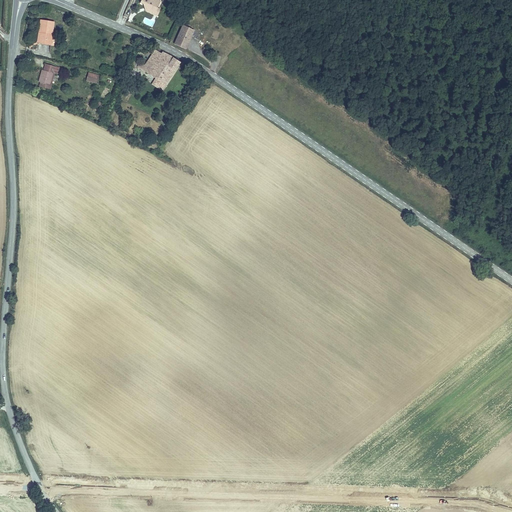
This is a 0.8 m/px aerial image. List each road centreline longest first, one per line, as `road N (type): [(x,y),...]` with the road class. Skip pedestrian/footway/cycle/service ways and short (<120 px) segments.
road 1 (tertiary): [(511,279),(208,71),(56,0)]
road 2 (tertiary): [(55,511),(19,445),(4,391),(16,19)]
